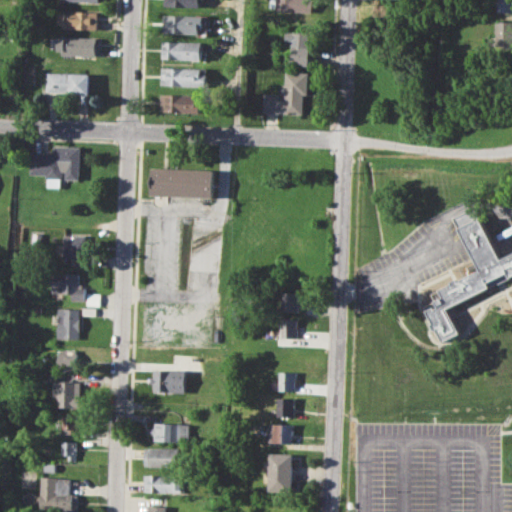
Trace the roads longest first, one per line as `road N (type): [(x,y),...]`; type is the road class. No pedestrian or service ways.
road 1 (residential): [(0,124),(511,149)]
road 2 (residential): [(133,0),(114,511)]
road 3 (residential): [(349,0),(330,511)]
